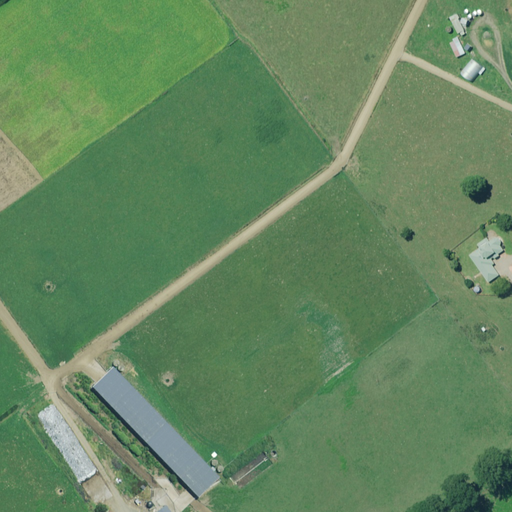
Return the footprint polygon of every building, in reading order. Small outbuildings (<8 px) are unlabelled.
[(468,34),(459,15),(452,18),(461,34),(463,33),(464,36),(468,34)] [(467,54),(460,38),(455,40),(456,42),(452,43),(459,58),(467,54)] [(485,67),(474,59),(463,73),(473,82),(485,67)] [(482,249),(472,255),(490,284),(502,276),(495,264),(496,263),(494,261),(496,259),(502,256),(501,254),(506,251),(502,244),(504,243),(500,237),(492,242),(490,238),(479,244),(482,249)] [(114,358),(109,363),(119,373),(125,368),(114,358)] [(217,478),(111,368),(91,388),(197,498),(217,478)]
